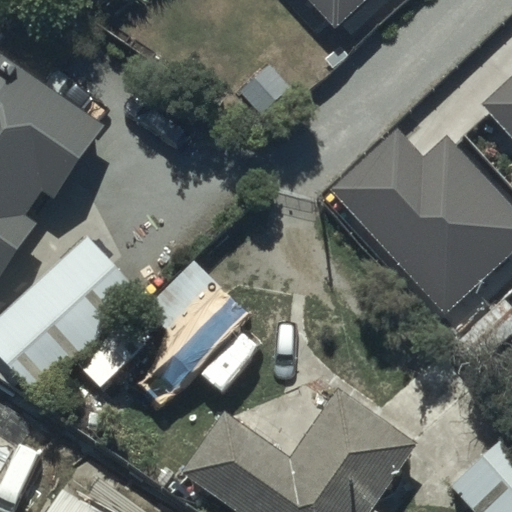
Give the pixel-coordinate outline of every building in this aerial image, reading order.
[(311,0),(333,24),(359,0),(311,0)] [(0,266),(32,218),(29,216),(46,190),(55,195),(104,122),(0,52),(0,266)] [(511,80),(480,109),(511,143),(511,80)] [(426,160),(398,130),(329,193),(444,317),(511,253),(511,209),(447,140),(426,160)] [(87,232),(0,310),(0,356),(38,399),(148,300),(87,232)] [(222,406),(179,470),(242,511),(384,511),(373,505),(417,439),(336,385),(290,453),(222,406)] [(511,511),(511,429),(506,422),(442,479),(471,511),(511,511)]
